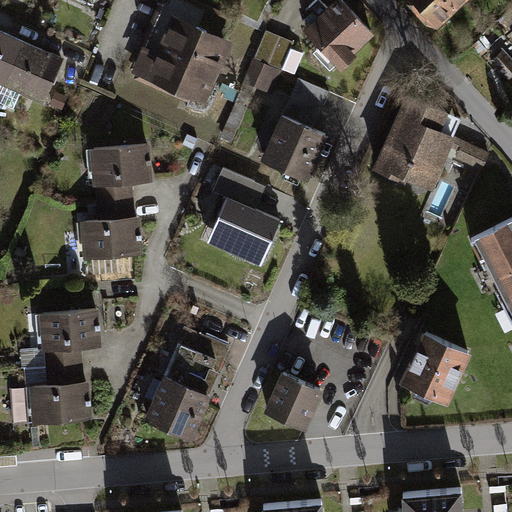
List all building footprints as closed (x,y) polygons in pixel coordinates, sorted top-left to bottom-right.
[(300,26),(338,64),(371,31),(340,0),(327,0),(323,5),(317,0),(313,0),(307,6),(314,12),(300,26)] [(470,0),(412,0),(437,29),(470,0)] [(230,39),(168,11),(141,72),(203,100),(230,39)] [(0,82),(19,38),(0,29),(0,82)] [(244,78),(250,81),(268,89),(277,67),(290,72),(298,53),(286,48),(288,42),(263,32),(244,78)] [(57,54),(19,38),(0,82),(0,93),(14,100),(18,91),(37,99),(57,54)] [(511,74),(493,54),(486,60),(505,81),(511,74)] [(258,155),(304,176),(325,129),(310,122),(325,91),(295,76),(258,155)] [(215,139),(226,144),(248,98),(242,97),(250,81),(244,78),(215,139)] [(405,90),(371,164),(401,178),(403,172),(437,187),(452,155),(478,166),(486,148),(451,132),(459,115),(405,90)] [(91,145),(95,198),(136,195),(135,177),(151,176),(148,140),(91,145)] [(200,240),(256,265),(278,216),(253,205),(262,185),(220,167),(210,189),(221,194),(200,240)] [(61,218),(65,256),(141,248),(136,195),(95,198),(96,215),(61,218)] [(511,214),(469,236),(511,320),(511,214)] [(39,313),(43,366),(84,363),(82,345),(99,344),(96,308),(39,313)] [(149,378),(134,415),(188,437),(226,347),(181,328),(158,382),(149,378)] [(468,353),(421,331),(400,376),(447,398),(468,353)] [(9,386),(13,424),(89,416),(84,363),(43,366),(44,383),(9,386)] [(318,388),(278,372),(262,413),(302,428),(318,388)] [(464,511),(463,494),(405,499),(406,511),(464,511)] [(320,511),(320,502),(263,507),(263,511),(320,511)]
